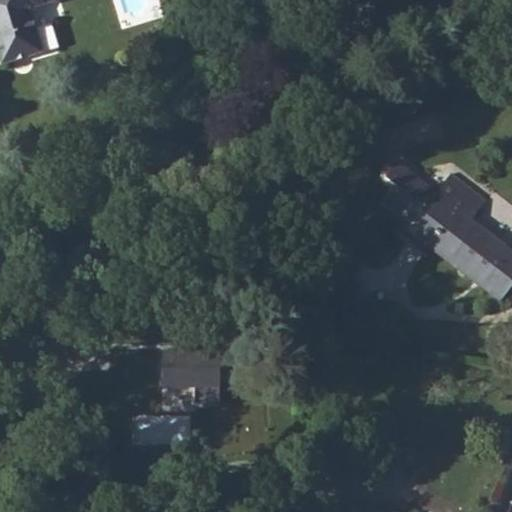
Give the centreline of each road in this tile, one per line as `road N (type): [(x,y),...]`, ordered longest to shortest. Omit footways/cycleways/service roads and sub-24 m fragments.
road 1 (track): [(0,363),(14,367),(47,406),(97,511)]
road 2 (unknown): [(463,511),(453,485),(350,468)]
